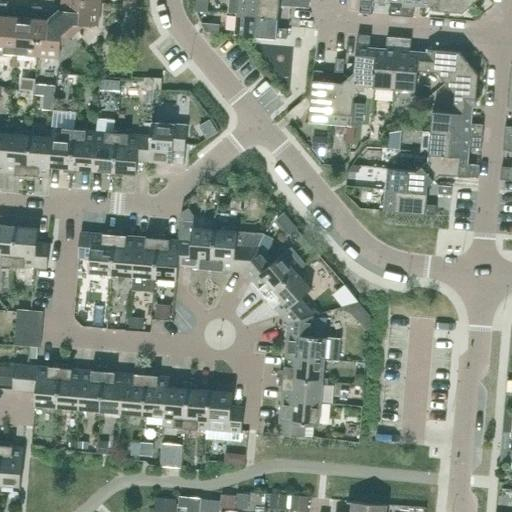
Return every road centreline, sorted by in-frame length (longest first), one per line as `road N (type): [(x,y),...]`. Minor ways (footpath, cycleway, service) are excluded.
road 1 (residential): [(255,431),(258,388),(248,361),(232,352),(68,340),(71,199)]
road 2 (residential): [(479,277),(402,265),(366,249),(257,120)]
road 3 (residential): [(479,277),(500,37)]
road 4 (residential): [(463,511),(479,277)]
road 5 (residential): [(71,199),(158,206),(257,120)]
road 6 (residential): [(320,24),(500,37)]
road 7 (residential): [(257,120),(172,18),(171,0)]
